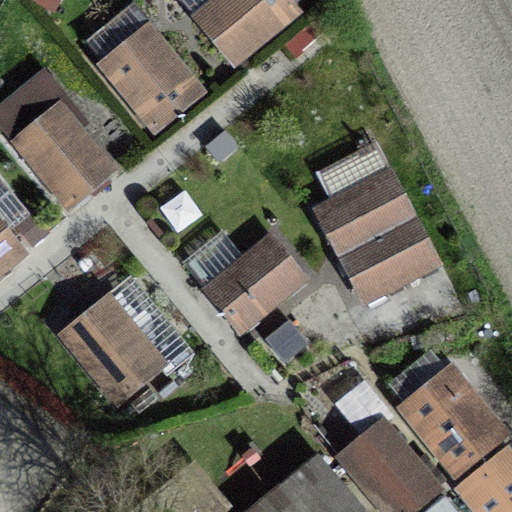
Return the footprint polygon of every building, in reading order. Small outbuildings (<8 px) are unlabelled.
[(293,8),(286,0),(224,0),(200,21),(231,59),(293,8)] [(156,127),(197,93),(149,34),(108,68),(156,127)] [(70,204),(109,172),(58,110),(19,141),(70,204)] [(389,174),(318,211),(365,300),(436,263),(389,174)] [(0,266),(18,252),(0,229),(0,266)] [(208,290),(240,329),(302,279),(270,239),(208,290)] [(107,303),(68,335),(119,396),(158,365),(107,303)] [(497,437),(447,375),(408,406),(458,468),(497,437)] [(390,511),(406,511),(435,488),(383,426),(345,457),(390,511)] [(511,511),(511,467),(510,465),(471,497),(483,511),(511,511)] [(348,511),(313,469),(259,511),(348,511)] [(475,511),(463,492),(429,511),(475,511)]
